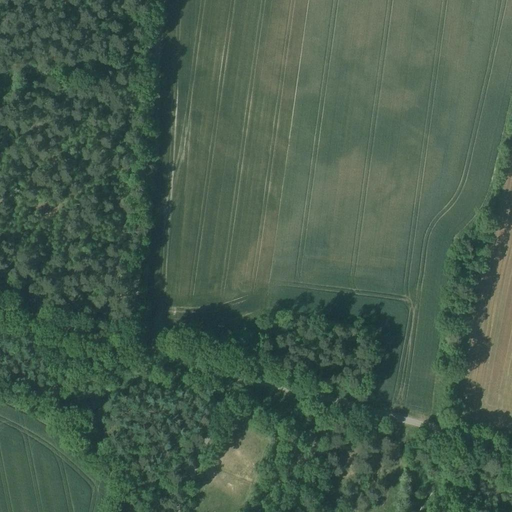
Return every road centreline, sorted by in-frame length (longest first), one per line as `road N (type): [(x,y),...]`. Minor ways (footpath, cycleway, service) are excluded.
road 1 (unclassified): [(511,451),(234,376)]
road 2 (unclassified): [(234,376),(0,311)]
road 3 (unclassified): [(234,376),(172,511)]
